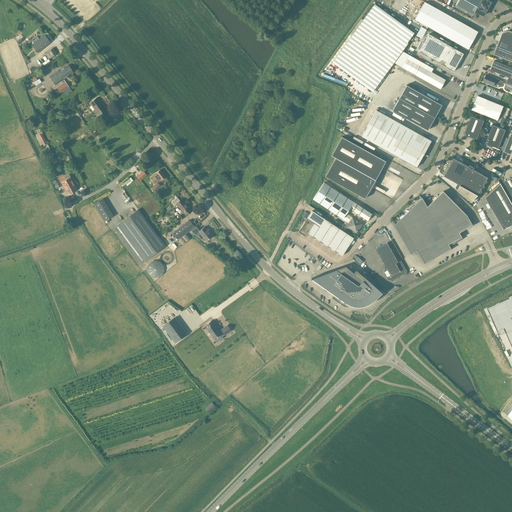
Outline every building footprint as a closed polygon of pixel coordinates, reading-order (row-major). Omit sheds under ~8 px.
[(475,11),(483,16),(491,3),(486,0),(458,0),(456,5),(473,15),(475,11)] [(415,20),(433,30),(442,12),(425,2),(415,20)] [(414,33),(374,4),(352,34),(393,63),(402,51),(407,44),(407,43),(414,33)] [(450,39),(468,49),(477,32),(459,22),(450,39)] [(417,35),(422,38),(427,29),(421,26),(417,35)] [(511,31),(509,31),(502,33),(494,54),(511,61),(511,31)] [(352,34),(331,63),(372,93),(393,63),(352,34)] [(419,52),(430,58),(440,41),(428,34),(419,52)] [(40,39),(38,37),(33,41),(35,43),(32,45),(38,52),(50,42),(45,35),(40,39)] [(430,58),(442,65),(452,47),(440,41),(430,58)] [(442,65),(453,71),(463,54),(452,47),(442,65)] [(57,54),(53,48),(45,53),(48,59),(57,54)] [(402,51),(393,63),(402,67),(440,89),(446,80),(431,72),(433,69),(409,55),(402,51)] [(511,89),(511,67),(494,60),(490,70),(509,77),(505,87),(511,89)] [(73,76),(72,73),(73,73),(68,65),(59,72),(58,71),(49,77),(55,85),(52,87),(57,95),(69,87),(64,79),(67,77),(70,79),(73,76)] [(502,85),(504,82),(486,75),(483,82),(494,86),(495,84),(502,85)] [(37,80),(35,76),(31,78),(36,86),(41,82),(39,79),(37,80)] [(399,98),(434,118),(441,105),(406,85),(399,98)] [(472,110),(498,120),(503,106),(477,96),(472,110)] [(89,103),(94,110),(92,112),(97,119),(100,117),(100,118),(107,112),(96,97),(89,103)] [(392,111),(427,130),(434,118),(399,98),(392,111)] [(74,121),(80,118),(76,110),(70,113),(74,121)] [(361,137),(416,167),(431,141),(376,110),(361,137)] [(464,135),(477,140),(484,121),(471,116),(464,135)] [(70,128),(76,138),(78,137),(79,140),(85,137),(83,133),(85,132),(79,122),(70,128)] [(485,143),(498,148),(506,130),(493,125),(485,143)] [(42,134),(39,135),(44,145),(47,144),(42,134)] [(325,176),(365,198),(385,161),(342,137),(331,156),(335,158),(325,176)] [(458,190),(472,202),(478,195),(488,178),(454,158),(444,176),(460,185),(458,190)] [(166,177),(160,170),(150,178),(155,184),(160,179),(161,180),(166,177)] [(147,175),(143,171),(137,177),(140,181),(147,175)] [(68,173),(63,175),(73,193),(77,190),(68,173)] [(68,195),(73,193),(63,175),(58,178),(60,182),(61,182),(68,195)] [(500,183),(511,203),(511,179),(510,178),(501,183),(500,183)] [(135,180),(127,188),(131,192),(135,189),(139,192),(143,189),(135,180)] [(162,186),(160,182),(158,183),(151,188),(154,191),(157,189),(157,190),(161,187),(162,188),(166,185),(165,184),(162,186)] [(351,210),(365,219),(369,212),(355,204),(324,183),(313,199),(342,219),(349,208),(351,210)] [(485,197),(504,230),(511,225),(511,203),(500,183),(500,184),(485,197)] [(418,251),(425,264),(451,249),(449,244),(462,237),(460,233),(473,225),(467,215),(443,191),(428,207),(423,198),(400,220),(418,251)] [(180,201),(177,197),(171,202),(176,209),(178,207),(185,215),(191,211),(182,199),(180,201)] [(103,199),(94,204),(105,221),(113,216),(103,199)] [(113,228),(140,264),(165,246),(138,209),(113,228)] [(307,219),(319,226),(324,219),(312,211),(307,219)] [(349,228),(356,233),(362,224),(352,217),(348,224),(347,223),(345,227),(348,229),(349,228)] [(307,233),(312,236),(319,226),(307,219),(298,232),(304,236),(306,235),(307,233)] [(312,236),(320,241),(331,224),(324,219),(319,226),(312,236)] [(189,220),(172,233),(178,240),(194,226),(189,220)] [(418,251),(400,220),(394,226),(411,254),(418,251)] [(320,241),(327,246),(338,228),(331,224),(320,241)] [(200,231),(196,226),(191,230),(192,232),(191,233),(194,236),(197,234),(201,240),(204,238),(206,241),(212,236),(204,227),(200,231)] [(327,246),(334,251),(346,233),(338,228),(327,246)] [(334,251),(342,256),(353,238),(346,233),(334,251)] [(387,280),(393,281),(405,275),(406,271),(399,261),(397,262),(387,243),(375,249),(386,268),(384,269),(383,273),(387,280)] [(152,259),(147,273),(161,278),(166,264),(152,259)] [(312,278),(346,302),(347,303),(349,304),(351,305),(352,305),(354,306),(356,306),(358,306),(360,306),(361,306),(363,305),(365,305),(367,304),(368,303),(370,302),(371,301),(381,292),(356,270),(353,273),(345,266),(312,278)] [(509,298),(487,307),(493,321),(497,331),(504,328),(511,345),(511,294),(508,296),(509,298)] [(187,333),(174,317),(162,326),(175,343),(187,333)] [(459,325),(456,332),(487,396),(507,386),(475,318),(465,322),(459,325)] [(225,335),(231,330),(227,325),(221,330),(219,332),(211,321),(206,324),(208,326),(206,328),(214,338),(217,336),(217,337),(218,336),(220,334),(221,337),(225,335)] [(204,409),(208,413),(215,406),(211,402),(204,409)]
